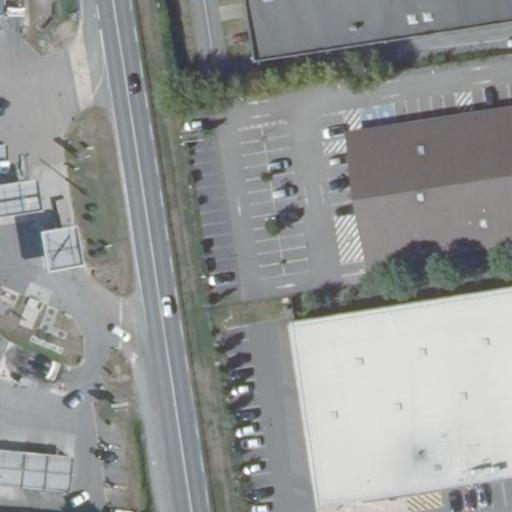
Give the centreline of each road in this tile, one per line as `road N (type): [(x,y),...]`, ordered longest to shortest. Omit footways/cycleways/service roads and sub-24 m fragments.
road 1 (primary): [(114,0),(191,511)]
road 2 (unknown): [(119,323),(78,402),(0,394)]
